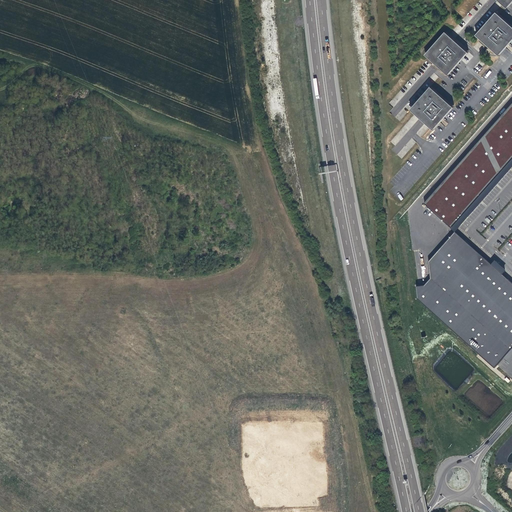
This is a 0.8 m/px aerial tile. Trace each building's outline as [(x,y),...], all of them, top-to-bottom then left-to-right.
[(507,8),(511,1),(511,0),(505,0),(502,4),(507,8)] [(507,37),(511,30),(511,26),(496,13),(476,35),(494,51),(504,40),(507,43),(509,40),(507,37)] [(499,55),(511,40),(511,30),(507,37),(509,40),(507,43),(504,40),(494,51),(499,55)] [(455,57),(463,48),(445,32),(425,55),(443,71),(453,60),(455,62),(458,59),(455,57)] [(448,75),(468,52),(463,48),(455,57),(458,59),(455,62),(453,60),(443,71),(448,75)] [(441,112),(448,103),(430,87),(410,110),(428,126),(438,115),(441,117),(443,114),(441,112)] [(511,100),(424,202),(455,227),(511,160),(511,100)] [(433,130),(453,107),(448,103),(441,112),(443,114),(441,117),(438,115),(428,126),(433,130)] [(421,298),(500,366),(511,351),(511,275),(455,227),(418,273),(421,298)]
